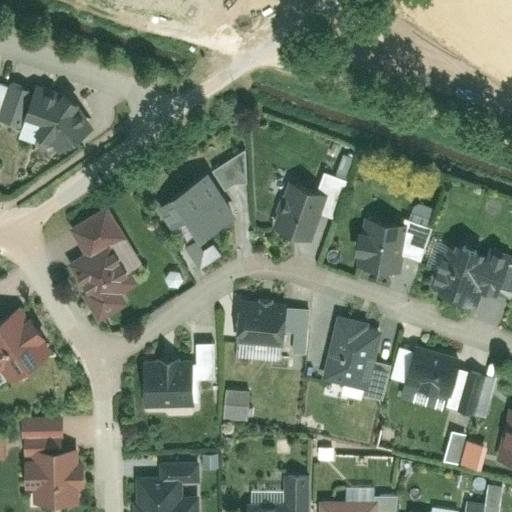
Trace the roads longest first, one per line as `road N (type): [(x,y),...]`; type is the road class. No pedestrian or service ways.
road 1 (residential): [(511,348),(330,279),(261,269),(243,270),(106,369)]
road 2 (track): [(262,53),(511,141)]
road 3 (residential): [(180,110),(21,223)]
road 4 (residential): [(180,110),(0,48)]
road 5 (residential): [(333,0),(180,110)]
road 6 (residential): [(106,369),(21,223)]
road 7 (residential): [(111,511),(106,369)]
